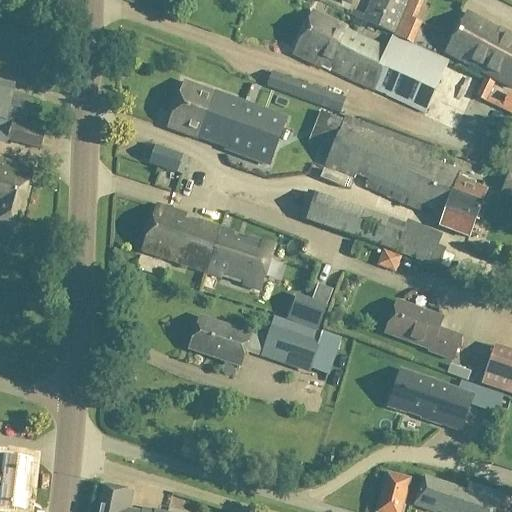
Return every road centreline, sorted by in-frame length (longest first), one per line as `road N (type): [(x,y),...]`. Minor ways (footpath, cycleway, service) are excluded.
road 1 (tertiary): [(73,407),(95,0)]
road 2 (residential): [(272,511),(70,451)]
